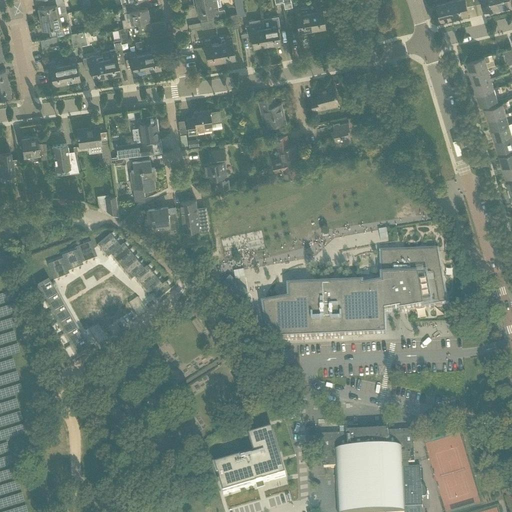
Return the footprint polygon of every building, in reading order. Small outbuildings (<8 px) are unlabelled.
[(60,0),(47,0),(48,5),(38,7),(40,18),(58,14),(56,3),(61,2),(60,0)] [(219,0),(207,0),(196,2),(198,15),(211,12),(213,19),(224,17),(223,9),(217,10),(217,6),(221,5),(219,0)] [(240,0),(233,0),(236,14),(237,18),(244,16),(240,0)] [(448,0),(444,1),(444,0),(436,0),(441,19),(455,16),(451,0),(448,0)] [(451,0),(455,16),(468,12),(466,1),(468,0),(473,0),(451,0)] [(497,6),(496,0),(481,0),(484,9),(497,6)] [(125,19),(121,20),(123,28),(125,28),(137,25),(145,23),(144,19),(149,18),(147,7),(141,9),(140,3),(122,6),(123,12),(125,19)] [(315,10),(308,12),(311,29),(324,26),(321,4),(314,5),(315,10)] [(311,29),(308,12),(307,6),(294,9),(298,31),(311,29)] [(58,14),(40,18),(42,28),(48,27),(50,34),(67,31),(67,28),(70,27),(68,19),(59,20),(58,14)] [(237,18),(236,14),(229,16),(232,29),(239,28),(237,18)] [(279,42),(277,28),(280,27),(278,15),(261,18),(262,22),(266,44),(279,42)] [(213,19),(200,21),(202,29),(215,26),(213,19)] [(266,44),(262,22),(255,23),(254,19),(248,20),(249,24),(245,25),(247,33),(250,32),(253,46),(266,44)] [(151,22),(145,23),(137,25),(139,32),(152,30),(151,22)] [(125,28),(123,28),(117,29),(120,43),(128,41),(125,28)] [(84,31),(77,32),(79,45),(87,44),(84,31)] [(79,45),(77,32),(70,34),(72,47),(79,45)] [(57,36),(44,39),(40,40),(41,47),(59,43),(57,36)] [(234,58),(232,48),(230,36),(225,37),(225,42),(218,43),(221,60),(234,58)] [(211,45),(210,39),(204,40),(208,62),(221,60),(218,43),(211,45)] [(155,45),(149,47),(151,52),(143,54),(147,70),(160,67),(155,45)] [(119,73),(116,56),(118,55),(116,48),(109,49),(109,50),(101,52),(102,54),(106,75),(119,73)] [(147,70),(143,54),(136,55),(134,50),(129,51),(134,73),(147,70)] [(508,61),(511,60),(511,52),(503,54),(505,62),(508,61)] [(94,55),(89,56),(93,78),(106,75),(102,54),(94,55)] [(488,55),(467,61),(469,69),(470,73),(487,68),(492,66),(488,55)] [(75,56),(69,57),(69,58),(70,62),(63,64),(66,81),(79,78),(75,56)] [(55,65),(54,61),(49,62),(53,84),(66,81),(63,64),(55,65)] [(487,68),(470,73),(473,83),(490,78),(487,68)] [(490,78),(473,83),(477,94),(494,89),(490,78)] [(8,81),(0,82),(0,95),(10,94),(8,81)] [(318,96),(311,98),(314,110),(329,107),(328,104),(339,102),(334,84),(322,86),(323,88),(317,89),(318,96)] [(497,99),(494,89),(477,94),(480,104),(497,99)] [(274,97),(259,100),(261,110),(262,112),(266,111),(269,125),(286,121),(282,107),(276,108),(274,97)] [(506,101),(485,108),(488,119),(506,114),(504,108),(508,107),(506,101)] [(194,117),(186,118),(188,136),(197,134),(197,131),(212,129),(211,122),(218,121),(219,119),(218,111),(219,111),(219,110),(209,111),(209,109),(193,111),(194,117)] [(312,113),(309,117),(316,123),(320,119),(312,113)] [(509,124),(506,114),(488,119),(492,130),(509,124)] [(141,141),(131,142),(131,143),(116,145),(118,158),(133,156),(152,153),(150,140),(158,139),(156,124),(157,123),(157,118),(155,117),(154,116),(138,118),(141,141)] [(348,122),(343,123),(333,125),(335,132),(334,132),(337,146),(347,144),(352,143),(349,129),(350,129),(348,122)] [(511,134),(509,124),(492,130),(495,140),(511,134)] [(111,162),(109,148),(108,138),(100,139),(98,126),(77,129),(78,139),(79,146),(86,145),(87,153),(101,151),(103,163),(111,162)] [(47,158),(46,143),(37,144),(36,134),(21,136),(23,155),(31,154),(32,160),(47,158)] [(280,156),(272,158),(275,172),(284,170),(286,178),(298,175),(295,165),(300,164),(295,144),(293,145),(292,142),(289,142),(287,134),(275,137),(280,156)] [(511,134),(495,140),(498,150),(511,146),(511,134)] [(245,141),(238,143),(239,151),(247,149),(245,141)] [(74,151),(67,152),(66,143),(52,145),(56,169),(69,167),(69,173),(78,172),(74,151)] [(223,147),(217,148),(208,150),(209,162),(203,163),(205,175),(209,174),(210,178),(213,177),(214,187),(215,186),(216,190),(229,188),(228,179),(224,180),(223,176),(226,176),(223,160),(222,161),(222,158),(225,157),(223,147)] [(23,180),(20,168),(18,158),(17,158),(18,163),(13,164),(12,159),(11,159),(10,151),(0,152),(0,180),(3,182),(10,181),(23,180)] [(511,151),(509,152),(499,155),(502,166),(511,162),(511,151)] [(133,170),(131,171),(135,200),(144,199),(145,199),(143,191),(154,189),(153,179),(150,180),(149,177),(155,176),(154,167),(151,168),(150,160),(132,162),(133,170)] [(511,162),(502,166),(506,177),(511,174),(511,162)] [(27,200),(42,197),(41,191),(32,193),(31,187),(24,188),(27,200)] [(118,216),(116,196),(104,197),(105,210),(118,216)] [(196,200),(181,202),(185,230),(196,228),(199,231),(209,230),(206,211),(198,212),(196,200)] [(149,219),(145,220),(146,221),(147,232),(178,228),(176,212),(169,213),(168,207),(148,210),(149,219)] [(134,219),(130,224),(135,229),(140,224),(134,219)] [(379,231),(380,241),(388,239),(386,230),(379,231)] [(110,236),(97,247),(102,253),(115,242),(110,236)] [(115,242),(102,253),(107,259),(123,246),(120,248),(115,242)] [(91,244),(83,247),(89,263),(97,260),(91,244)] [(123,246),(107,259),(107,260),(110,257),(115,263),(128,252),(123,246)] [(83,247),(75,250),(82,268),(83,268),(82,265),(89,263),(83,247)] [(76,253),(69,255),(75,271),(82,268),(75,250),(76,253)] [(263,307),(269,342),(342,339),(343,339),(342,336),(383,334),(382,313),(396,311),(396,312),(397,312),(397,311),(400,310),(400,313),(447,305),(437,251),(381,254),(382,286),(362,289),(362,286),(289,289),(289,302),(263,307)] [(128,252),(115,263),(120,269),(133,258),(128,252)] [(0,267),(11,263),(7,254),(0,257),(0,267)] [(69,255),(62,258),(68,277),(69,276),(68,274),(75,271),(69,255)] [(62,261),(55,264),(61,279),(68,277),(62,258),(61,258),(62,261)] [(133,258),(120,269),(126,275),(139,265),(133,258)] [(55,264),(47,267),(53,282),(61,279),(55,264)] [(139,265),(126,275),(131,281),(147,268),(146,268),(143,270),(139,265)] [(147,268),(131,281),(131,282),(134,279),(139,285),(152,274),(147,268)] [(234,273),(235,280),(245,279),(244,271),(234,273)] [(152,274),(139,285),(144,291),(157,281),(152,274)] [(230,278),(214,296),(232,312),(248,294),(230,278)] [(157,281),(144,291),(149,297),(165,284),(162,286),(157,281)] [(165,284),(149,297),(149,298),(152,295),(157,301),(170,291),(165,284)] [(47,285),(36,290),(41,303),(53,297),(50,291),(47,285)] [(53,297),(41,303),(47,315),(58,309),(53,297)] [(58,309),(47,315),(52,327),(64,321),(58,309)] [(241,311),(242,321),(250,320),(248,310),(241,311)] [(167,313),(159,319),(163,325),(171,319),(167,313)] [(64,321),(52,327),(58,339),(69,333),(64,321)] [(69,333),(58,339),(63,351),(75,345),(69,333)] [(75,345),(63,351),(69,363),(81,358),(79,354),(75,345)] [(273,397),(267,389),(259,394),(265,403),(273,397)] [(340,435),(322,436),(322,446),(324,468),(336,468),(338,511),(404,511),(402,469),(402,464),(414,464),(413,431),(387,433),(387,427),(348,429),(348,435),(340,435)] [(248,457),(215,467),(223,496),(256,486),(257,486),(257,485),(262,483),(262,484),(263,484),(285,477),(272,431),(249,438),(254,456),(248,457)] [(420,468),(402,469),(404,511),(422,511),(422,508),(422,497),(425,497),(426,495),(426,494),(426,492),(425,490),(424,489),(421,489),(421,486),(420,468)]
